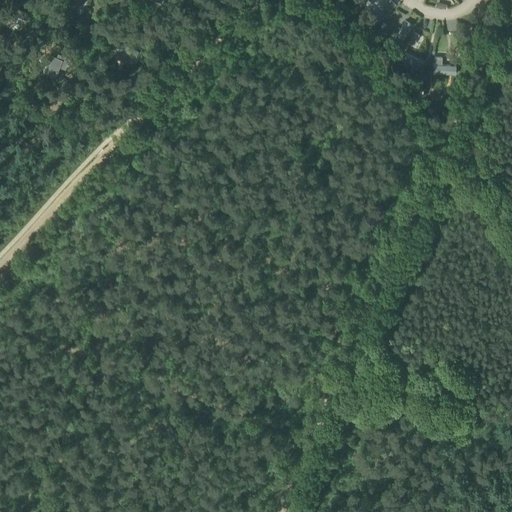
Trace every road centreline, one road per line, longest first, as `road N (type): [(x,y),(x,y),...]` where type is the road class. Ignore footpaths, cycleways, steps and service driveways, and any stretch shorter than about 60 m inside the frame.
road 1 (track): [(0,96),(118,144),(376,290)]
road 2 (track): [(278,511),(441,147)]
road 3 (track): [(0,264),(226,32)]
road 4 (track): [(450,127),(508,0)]
